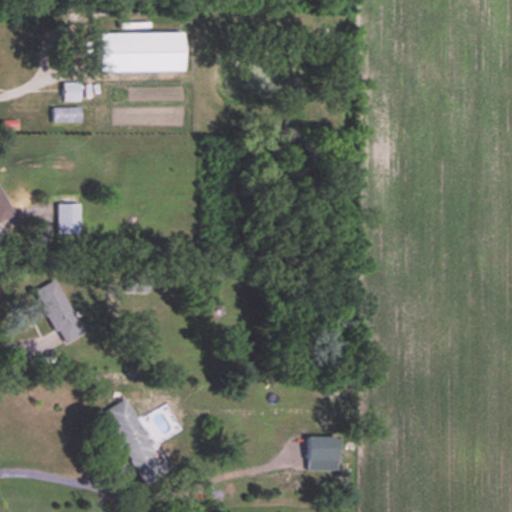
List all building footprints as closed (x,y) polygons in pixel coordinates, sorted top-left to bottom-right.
[(183,72),(183,33),(98,33),(98,73),(183,72)] [(79,84),(62,84),(62,101),(79,101),(79,84)] [(52,108),(52,123),(80,123),(80,108),(52,108)] [(57,235),(79,235),(79,204),(57,204),(57,235)] [(35,291),(62,345),(83,334),(56,280),(35,291)] [(126,293),(149,292),(148,283),(138,283),(138,280),(126,280),(126,293)] [(140,486),(163,476),(128,399),(105,409),(140,486)]
